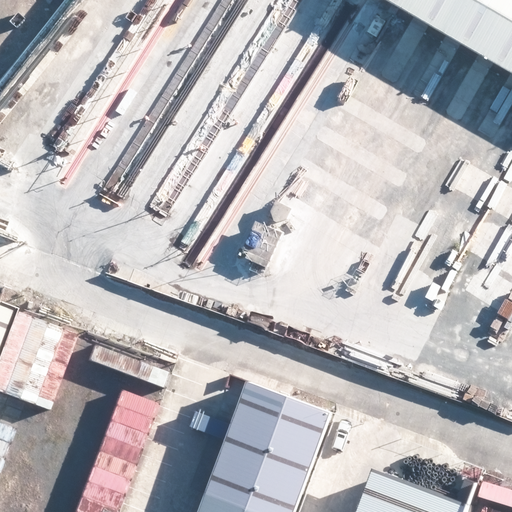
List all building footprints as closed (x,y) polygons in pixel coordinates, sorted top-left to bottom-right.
[(511,0),(402,0),(511,63),(511,0)] [(0,330),(11,299),(0,295),(0,330)] [(274,511),(317,398),(234,367),(179,511),(274,511)] [(122,511),(164,404),(125,389),(77,511),(122,511)] [(457,511),(465,493),(364,457),(344,511),(457,511)]
